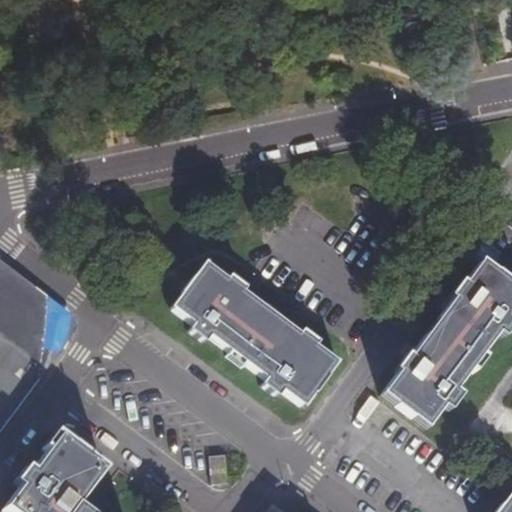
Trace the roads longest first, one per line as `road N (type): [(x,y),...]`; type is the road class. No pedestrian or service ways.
road 1 (residential): [(511,94),(0,197)]
road 2 (residential): [(273,455),(100,320)]
road 3 (residential): [(100,320),(0,456)]
road 4 (residential): [(100,320),(0,233)]
